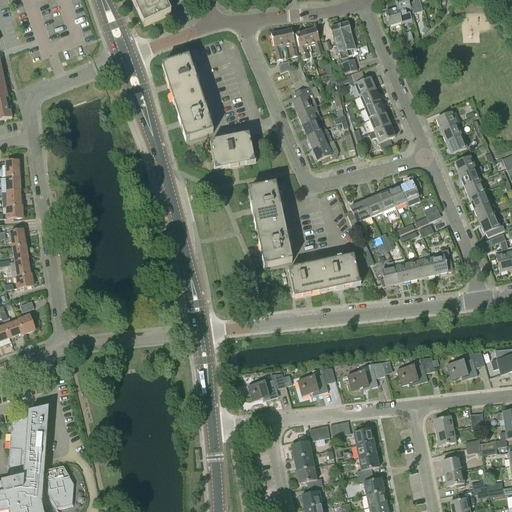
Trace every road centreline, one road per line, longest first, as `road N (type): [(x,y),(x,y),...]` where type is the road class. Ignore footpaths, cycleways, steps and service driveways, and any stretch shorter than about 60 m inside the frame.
road 1 (residential): [(426,157),(321,184),(303,179),(240,20)]
road 2 (residential): [(193,334),(482,301)]
road 3 (tertiary): [(193,334),(177,236),(125,58)]
road 4 (residential): [(63,347),(31,139)]
road 5 (residential): [(426,157),(358,8)]
road 6 (residential): [(482,301),(426,157)]
road 7 (residential): [(411,405),(267,422)]
road 8 (residential): [(31,139),(35,96),(125,58)]
road 9 (residential): [(63,347),(193,334)]
